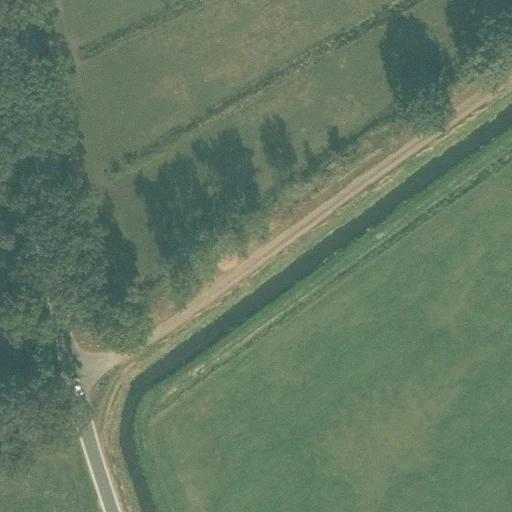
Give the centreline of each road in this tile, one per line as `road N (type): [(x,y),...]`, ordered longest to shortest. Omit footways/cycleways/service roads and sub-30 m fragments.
road 1 (track): [(69,386),(511,73)]
road 2 (unclassified): [(69,386),(0,50)]
road 3 (unclassified): [(111,511),(69,386)]
